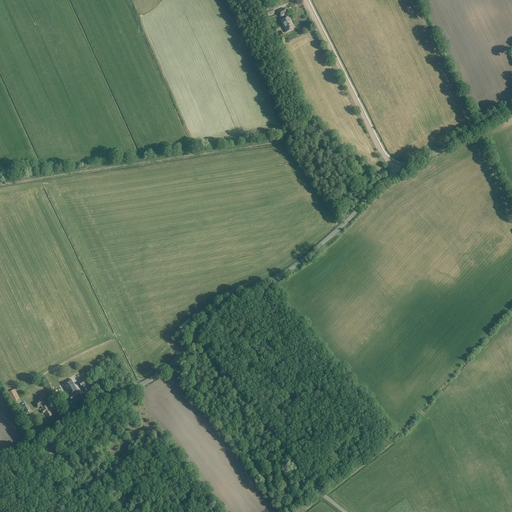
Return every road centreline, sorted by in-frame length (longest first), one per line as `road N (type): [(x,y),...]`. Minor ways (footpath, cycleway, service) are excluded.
road 1 (unclassified): [(192,338),(228,301),(308,256),(386,181),(511,107)]
road 2 (unclassified): [(192,338),(344,511)]
road 3 (unclassified): [(0,456),(148,381),(192,338)]
road 4 (track): [(396,175),(304,0)]
